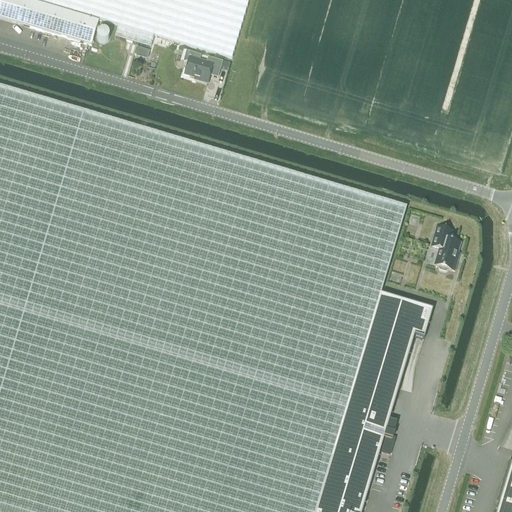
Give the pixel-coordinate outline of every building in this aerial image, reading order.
[(0,0),(0,20),(91,47),(98,22),(23,0),(0,0)] [(23,0),(98,22),(118,27),(115,39),(136,45),(150,50),(153,37),(231,60),(249,0),(23,0)] [(206,64),(199,62),(201,57),(186,53),(183,63),(188,64),(184,77),(194,79),(195,78),(208,82),(212,67),(219,69),(221,63),(207,59),(206,64)] [(0,511),(315,511),(380,296),(406,209),(0,88),(0,511)] [(437,228),(431,248),(439,250),(435,266),(439,267),(438,270),(439,271),(445,273),(447,272),(447,270),(451,271),(452,270),(454,270),(456,263),(454,262),(460,243),(450,240),(452,233),(437,228)] [(432,311),(380,296),(315,511),(362,511),(380,453),(389,455),(393,441),(392,440),(393,435),(392,435),(395,425),(389,423),(414,338),(423,341),(432,311)] [(511,511),(511,459),(511,464),(509,463),(497,503),(499,503),(496,511),(511,511)]
